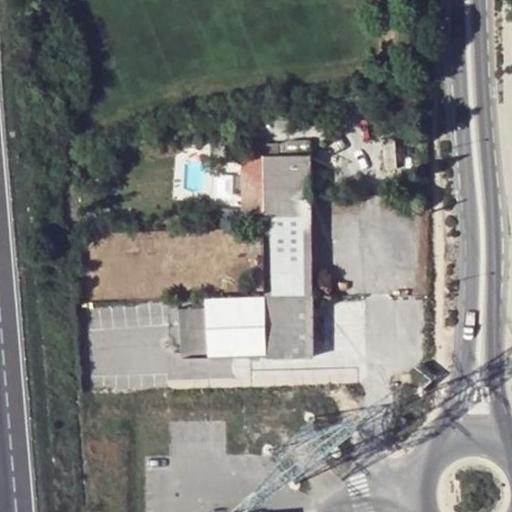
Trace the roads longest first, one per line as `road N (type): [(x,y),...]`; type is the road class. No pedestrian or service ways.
road 1 (secondary): [(458,0),(473,267),(461,392),(438,452)]
road 2 (secondary): [(504,445),(493,395),(495,265),(479,0)]
road 3 (unknown): [(380,405),(226,408),(189,398),(156,367),(91,368)]
road 4 (unknown): [(380,405),(367,242)]
